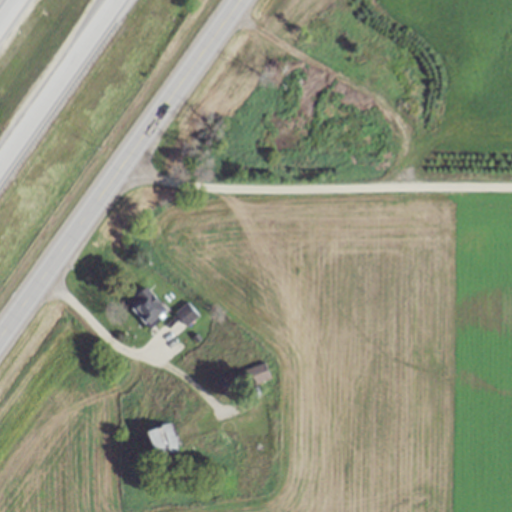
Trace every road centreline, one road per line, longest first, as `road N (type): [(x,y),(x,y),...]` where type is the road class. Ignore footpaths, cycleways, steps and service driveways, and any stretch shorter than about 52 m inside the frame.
road 1 (secondary): [(0,333),(239,0)]
road 2 (residential): [(122,164),(180,182),(511,185)]
road 3 (motorway): [(0,184),(130,0)]
